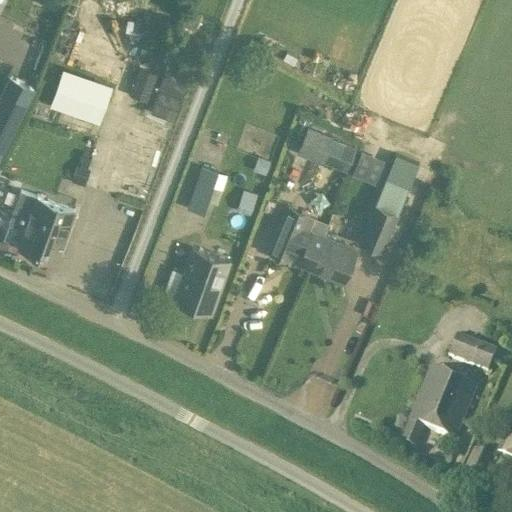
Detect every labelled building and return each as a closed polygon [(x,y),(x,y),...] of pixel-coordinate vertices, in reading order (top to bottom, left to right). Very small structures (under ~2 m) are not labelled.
[(40,0),(40,2),(60,9),(63,0),(40,0)] [(157,73),(139,66),(128,94),(146,101),(157,73)] [(166,67),(150,110),(173,119),(189,76),(166,67)] [(0,94),(0,158),(33,92),(8,78),(0,94)] [(296,124),(304,127),(306,120),(298,117),(296,124)] [(306,127),(295,153),(318,163),(329,136),(306,127)] [(320,160),(347,171),(356,148),(329,137),(320,160)] [(353,173),(374,182),(383,159),(362,150),(353,173)] [(89,169),(86,168),(78,165),(77,165),(71,181),(83,185),(89,169)] [(201,166),(187,208),(205,214),(210,199),(218,202),(227,175),(201,166)] [(374,202),(358,242),(383,252),(399,213),(398,213),(409,187),(385,178),(375,203),(374,202)] [(36,194),(20,189),(13,209),(66,230),(74,208),(36,195),(36,194)] [(242,190),(237,203),(251,207),(255,194),(242,190)] [(298,260),(296,263),(309,269),(323,235),(310,230),(309,232),(302,230),(309,213),(287,204),(267,251),(270,253),(269,257),(285,264),(286,259),(289,261),(291,257),(298,260)] [(8,222),(24,228),(18,245),(56,259),(66,230),(13,209),(8,222)] [(342,280),(355,249),(323,235),(309,269),(310,269),(310,267),(342,280)] [(192,246),(173,300),(210,313),(230,259),(192,246)] [(497,352),(458,336),(449,358),(488,374),(497,352)] [(416,449),(425,428),(453,439),(474,386),(431,369),(409,421),(407,421),(398,442),(416,449)] [(511,420),(497,452),(511,459),(511,420)] [(465,471),(480,478),(490,456),(475,449),(465,471)]
